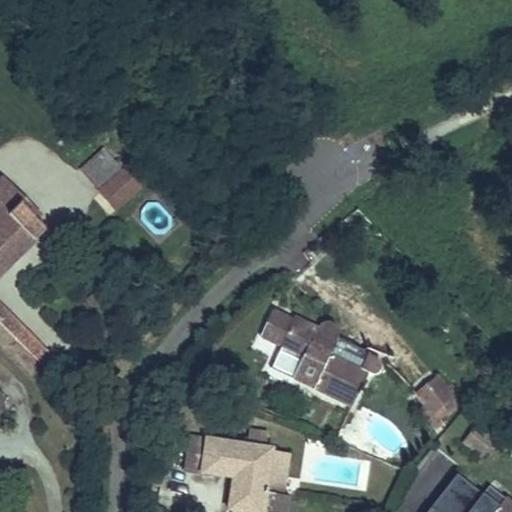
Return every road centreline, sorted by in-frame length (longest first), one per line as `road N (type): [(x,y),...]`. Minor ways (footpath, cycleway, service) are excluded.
road 1 (residential): [(125,511),(126,431),(137,387),(198,312),(306,217),(328,179)]
road 2 (track): [(328,179),(511,96)]
